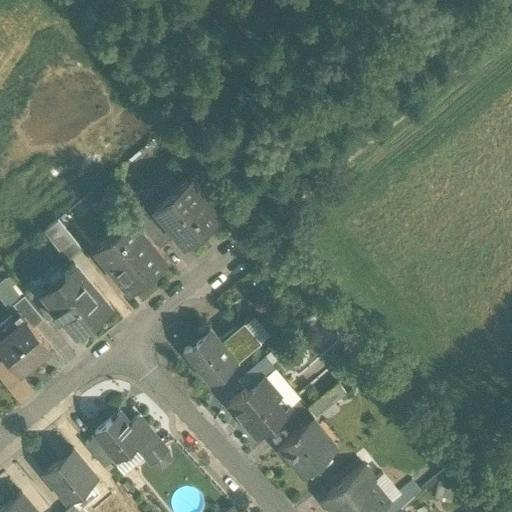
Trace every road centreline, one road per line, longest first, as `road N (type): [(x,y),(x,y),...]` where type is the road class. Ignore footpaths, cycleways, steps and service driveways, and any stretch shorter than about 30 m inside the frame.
road 1 (track): [(79,0),(499,511)]
road 2 (track): [(266,228),(511,43)]
road 3 (residential): [(278,511),(123,344)]
road 4 (residential): [(123,344),(266,228)]
road 5 (residential): [(123,344),(0,445)]
